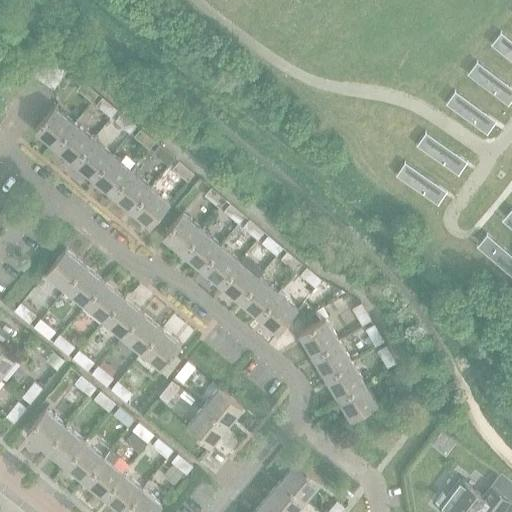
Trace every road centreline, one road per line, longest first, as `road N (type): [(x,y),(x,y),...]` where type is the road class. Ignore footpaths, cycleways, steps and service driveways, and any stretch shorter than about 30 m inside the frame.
road 1 (unknown): [(511,453),(379,264),(62,0)]
road 2 (residential): [(289,417),(298,404),(296,382),(171,276),(126,257),(71,211),(46,201),(31,209),(0,250)]
road 3 (residential): [(193,0),(302,78),(401,97),(491,154)]
road 4 (residential): [(374,511),(369,478),(289,417)]
road 5 (residential): [(212,511),(289,417)]
